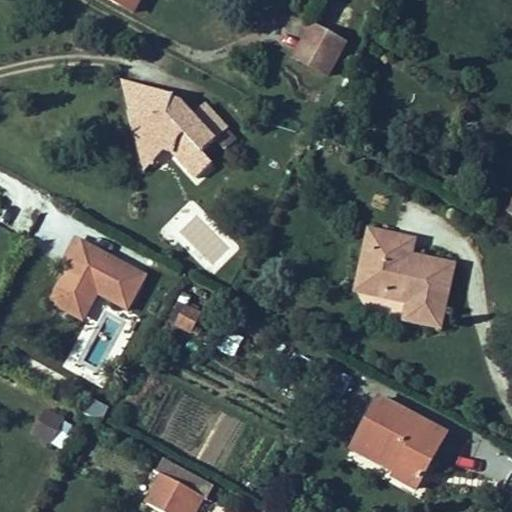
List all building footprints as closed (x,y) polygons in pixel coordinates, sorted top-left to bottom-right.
[(113,0),(131,9),(135,0),(113,0)] [(342,0),(325,0),(314,22),(345,37),(360,8),(342,0)] [(326,74),(343,43),(309,24),(292,56),(326,74)] [(122,75),(128,99),(148,84),(122,75)] [(190,108),(177,93),(148,84),(128,99),(137,135),(165,140),(171,141),(194,168),(210,154),(200,143),(224,120),(203,97),(190,108)] [(165,140),(137,135),(144,161),(165,140)] [(511,183),(502,202),(511,208),(511,183)] [(364,240),(369,242),(373,226),(368,224),(364,240)] [(355,274),(378,280),(386,294),(404,298),(411,317),(435,324),(451,260),(419,252),(417,259),(407,256),(409,250),(413,236),(373,226),(369,242),(364,240),(355,274)] [(141,272),(71,234),(57,259),(65,264),(45,301),(78,318),(92,292),(121,308),(141,272)] [(419,252),(409,250),(407,256),(417,259),(419,252)] [(352,285),(386,294),(378,280),(355,274),(352,285)] [(400,315),(411,317),(404,298),(400,315)] [(181,304),(172,328),(195,337),(204,313),(181,304)] [(240,338),(224,335),(221,354),(237,357),(240,338)] [(357,430),(400,453),(396,461),(394,466),(417,478),(445,424),(379,388),(357,430)] [(88,398),(81,414),(101,422),(108,406),(88,398)] [(50,434),(61,412),(42,401),(30,423),(50,434)] [(396,461),(400,453),(357,430),(353,438),(396,461)] [(177,511),(190,489),(154,470),(138,498),(164,511),(177,511)] [(184,511),(195,492),(190,489),(177,511),(184,511)]
